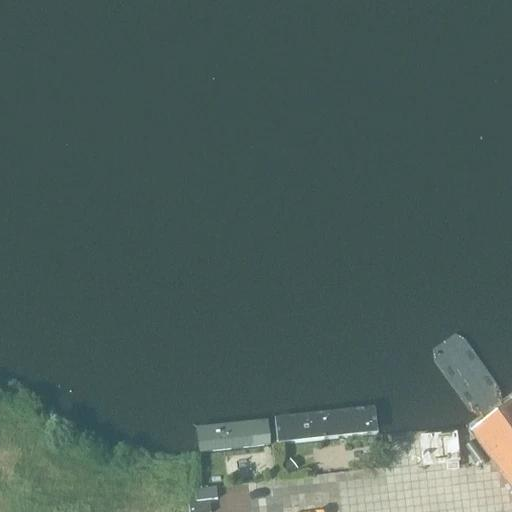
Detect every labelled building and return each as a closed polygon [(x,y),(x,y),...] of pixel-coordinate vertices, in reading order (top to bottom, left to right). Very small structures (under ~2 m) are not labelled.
[(511,404),(471,434),(511,490),(511,404)] [(374,409),(274,420),(277,446),(377,436),(374,409)] [(265,420),(194,430),(197,457),(269,447),(265,420)] [(420,437),(423,466),(459,462),(456,433),(420,437)] [(297,469),(290,461),(281,468),(287,476),(297,469)] [(209,511),(209,498),(220,498),(219,486),(197,487),(198,502),(184,503),(184,511),(209,511)]
